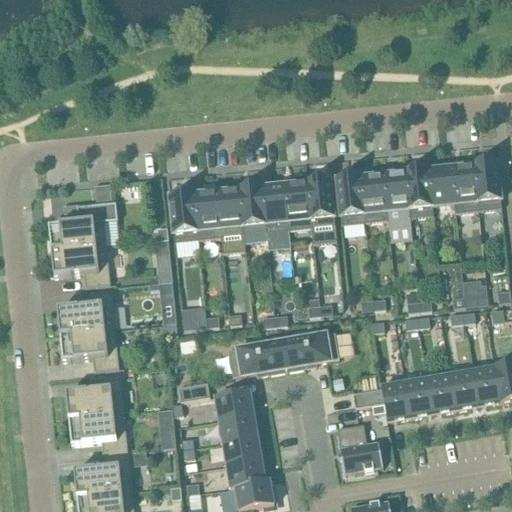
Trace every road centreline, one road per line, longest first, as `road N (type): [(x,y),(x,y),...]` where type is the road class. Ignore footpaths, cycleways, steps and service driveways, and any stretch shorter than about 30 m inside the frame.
road 1 (residential): [(41,511),(8,194),(14,165),(37,154),(511,108)]
road 2 (residential): [(263,399),(308,391),(322,474),(319,511)]
